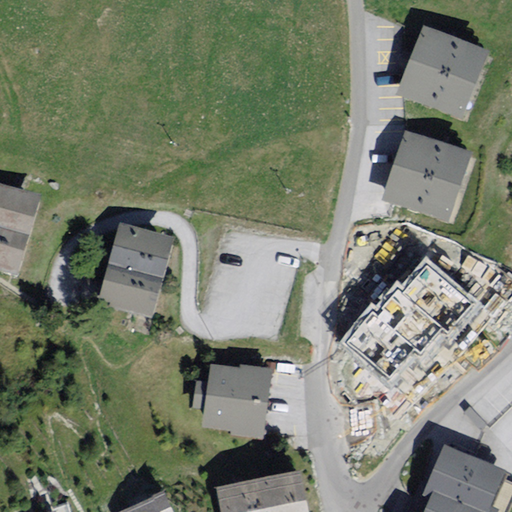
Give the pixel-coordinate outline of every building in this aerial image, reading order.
[(488,53),(428,28),(401,95),(461,120),(488,53)] [(475,154),(409,132),(386,200),(452,222),(475,154)] [(36,197),(0,186),(0,266),(15,271),(36,197)] [(174,238),(122,223),(111,263),(100,303),(152,317),(174,238)] [(372,310),(346,341),(389,378),(414,349),(420,354),(442,328),(448,333),(473,304),(427,266),(403,294),(398,290),(377,315),(372,310)] [(263,438),(270,373),(215,367),(208,432),(263,438)] [(427,490),(438,494),(478,511),(490,511),(508,474),(446,447),(427,490)] [(297,511),(292,481),(224,493),(227,511),(297,511)] [(478,511),(438,494),(430,511),(478,511)] [(161,511),(154,495),(112,511),(161,511)]
